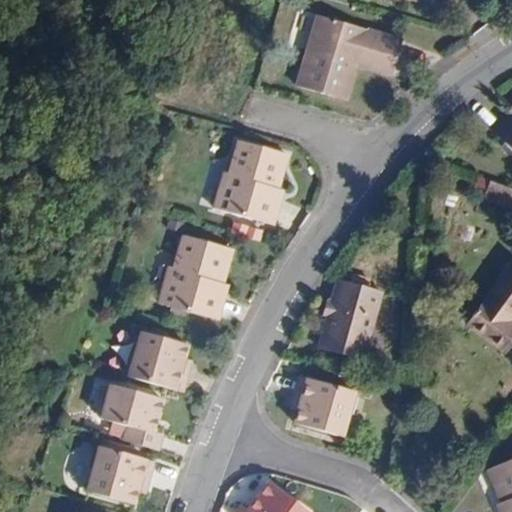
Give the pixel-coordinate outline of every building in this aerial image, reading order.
[(362,66),(365,55),(398,65),(407,38),(323,13),(302,82),(352,97),(362,66)] [(395,76),(398,65),(365,55),(362,66),(395,76)] [(511,150),(511,117),(495,135),(511,150)] [(269,201),(273,190),(276,191),(286,161),(240,147),(230,179),(225,193),(219,191),(213,211),(271,229),(279,204),(269,201)] [(225,193),(230,179),(223,177),(219,191),(225,193)] [(279,204),(283,193),(276,191),(273,190),(269,201),(279,204)] [(233,253),(185,239),(176,272),(173,284),(166,282),(159,305),(218,322),(225,296),(216,294),(218,284),(224,285),(233,253)] [(511,286),(511,261),(500,252),(455,310),(487,336),(504,315),(495,308),(511,286)] [(173,284),(176,272),(169,270),(166,282),(173,284)] [(225,296),(228,286),(224,285),(218,284),(216,294),(225,296)] [(380,295),(338,284),(333,304),(329,318),(320,350),(362,362),(380,295)] [(329,318),(333,304),(323,301),(320,316),(329,318)] [(144,335),(131,379),(185,395),(191,377),(182,374),(190,350),(144,335)] [(343,437),(356,394),(304,376),(296,399),(305,402),(298,422),(343,437)] [(132,425),(126,441),(160,452),(166,435),(160,433),(169,401),(117,385),(105,416),(132,425)] [(155,464),(101,447),(88,491),(135,506),(141,486),(148,488),(155,464)] [(511,511),(511,453),(492,461),(504,493),(509,491),(511,499),(511,502),(501,507),(503,511),(511,511)] [(313,511),(314,511),(272,478),(251,504),(243,498),(232,511),(313,511)] [(511,502),(511,499),(509,491),(504,493),(497,495),(501,507),(511,502)]
